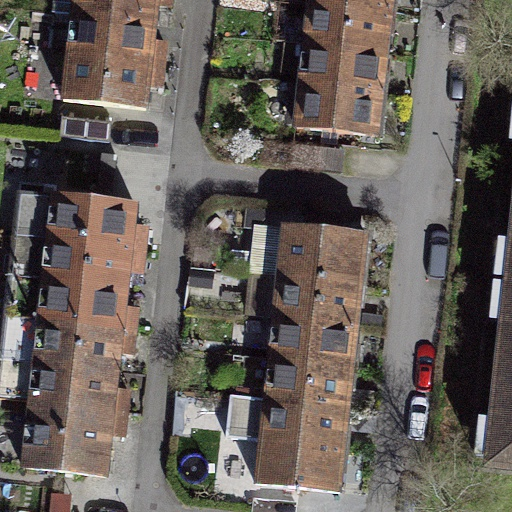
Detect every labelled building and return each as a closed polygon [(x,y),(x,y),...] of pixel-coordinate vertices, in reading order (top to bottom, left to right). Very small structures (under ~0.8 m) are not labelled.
[(164,0),(62,0),(58,41),(159,52),(164,0)] [(404,0),(301,0),(299,21),(401,33),(404,0)] [(401,33),(299,21),(294,63),(396,75),(401,33)] [(159,52),(58,41),(49,127),(149,138),(159,52)] [(396,75),(294,63),(289,105),(391,117),(396,75)] [(391,117),(289,105),(284,147),(386,159),(391,117)] [(511,111),(506,111),(460,486),(511,491),(511,111)] [(138,226),(19,211),(14,256),(133,270),(138,226)] [(367,259),(261,246),(255,290),(362,303),(367,259)] [(133,270),(14,256),(8,300),(127,315),(133,270)] [(362,303),(255,290),(250,333),(356,347),(362,303)] [(127,315),(8,300),(3,345),(122,359),(127,315)] [(356,347),(250,333),(244,377),(350,390),(356,347)] [(122,359),(3,345),(0,366),(0,389),(116,404),(122,359)] [(350,390),(244,377),(239,420),(345,434),(350,390)] [(116,404),(0,389),(0,434),(111,448),(116,404)] [(345,434),(239,420),(233,464),(339,477),(345,434)] [(111,448),(0,434),(0,480),(105,493),(111,448)] [(334,511),(339,477),(233,464),(228,507),(263,511),(334,511)]
